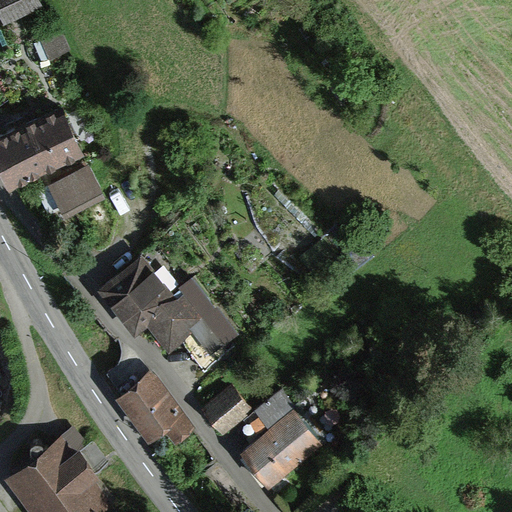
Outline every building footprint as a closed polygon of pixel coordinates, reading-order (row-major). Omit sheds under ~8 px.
[(33,0),(0,0),(0,16),(1,18),(35,4),(33,0)] [(56,34),(40,40),(47,57),(63,50),(56,34)] [(54,172),(85,157),(62,110),(32,125),(0,140),(0,170),(11,193),(54,172)] [(90,165),(48,186),(65,219),(106,199),(90,165)] [(141,254),(97,290),(136,338),(149,328),(170,353),(183,341),(207,370),(247,338),(219,303),(216,306),(192,276),(177,288),(182,295),(177,299),(141,254)] [(196,427),(152,372),(114,401),(150,446),(166,433),(175,444),(196,427)] [(200,410),(222,436),(251,408),(229,385),(200,410)] [(271,427),(241,452),(269,486),(322,444),(281,394),(258,412),(271,427)] [(62,439),(9,476),(33,511),(92,511),(106,502),(62,439)]
